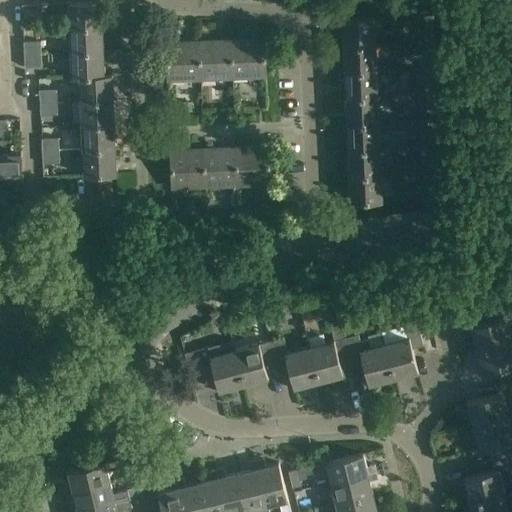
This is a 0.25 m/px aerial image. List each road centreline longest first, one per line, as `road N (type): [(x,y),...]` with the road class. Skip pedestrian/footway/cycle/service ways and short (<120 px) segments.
road 1 (residential): [(418,511),(415,463),(401,436),(378,425),(228,428),(184,406),(132,344)]
road 2 (residential): [(29,234),(25,117),(10,73),(8,0)]
road 3 (unknown): [(401,436),(431,415),(444,371),(436,325),(395,226)]
road 4 (residential): [(315,241),(308,16)]
road 5 (residential): [(132,344),(256,260),(315,241)]
road 6 (residential): [(315,241),(511,213)]
road 7 (unknown): [(141,142),(312,135)]
road 8 (residential): [(0,436),(84,390),(132,344)]
road 9 (residential): [(29,234),(132,344)]
road 10 (residential): [(160,0),(308,16)]
